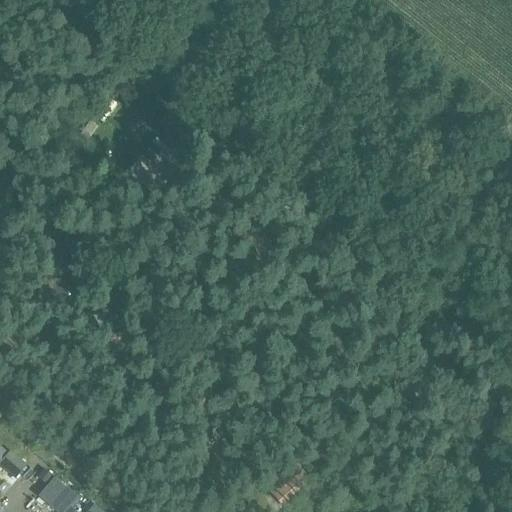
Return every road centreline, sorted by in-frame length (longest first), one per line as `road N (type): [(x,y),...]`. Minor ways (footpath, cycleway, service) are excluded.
road 1 (residential): [(0,192),(387,511)]
road 2 (residential): [(128,511),(15,422)]
